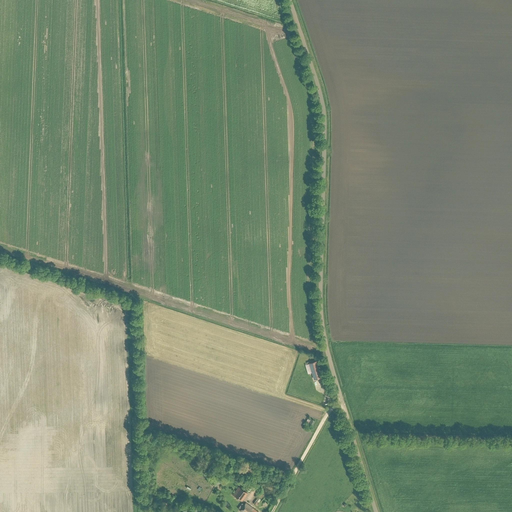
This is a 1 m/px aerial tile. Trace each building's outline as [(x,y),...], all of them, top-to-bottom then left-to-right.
[(316,359),(309,362),(314,378),(321,376),(316,359)] [(312,426),(315,421),(308,417),(305,422),(312,426)] [(218,486),(223,480),(220,477),(215,483),(218,486)] [(233,494),(242,501),(248,493),(239,486),(233,494)] [(257,511),(258,511),(245,502),(239,510),(242,511),(257,511)]
